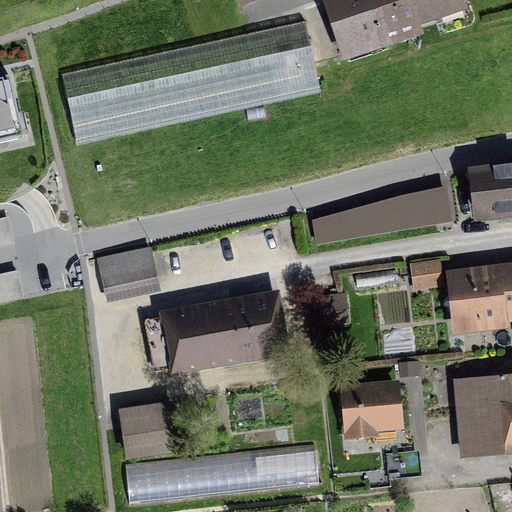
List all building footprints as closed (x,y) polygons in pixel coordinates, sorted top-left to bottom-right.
[(461,0),(335,0),(320,5),(341,69),(421,44),(417,32),(467,16),(461,0)] [(305,23),(62,72),(76,142),(319,93),(305,23)] [(9,77),(0,78),(0,138),(7,137),(5,117),(17,115),(9,77)] [(478,216),(511,212),(511,169),(473,174),(478,216)] [(431,195),(314,225),(317,244),(451,222),(446,193),(431,195)] [(9,214),(0,215),(0,301),(27,295),(9,214)] [(105,290),(156,278),(150,249),(99,261),(105,290)] [(439,265),(412,270),(417,294),(444,288),(439,265)] [(511,274),(454,282),(459,324),(499,319),(499,313),(511,311),(511,274)] [(347,296),(320,298),(322,325),(349,323),(347,296)] [(279,298),(161,318),(171,381),(289,361),(279,298)] [(505,387),(459,391),(464,444),(511,440),(511,376),(504,377),(505,387)] [(345,443),(404,438),(399,387),(340,391),(345,443)] [(175,407),(120,416),(129,463),(183,453),(175,407)] [(420,451),(387,453),(388,475),(421,472),(420,451)]
